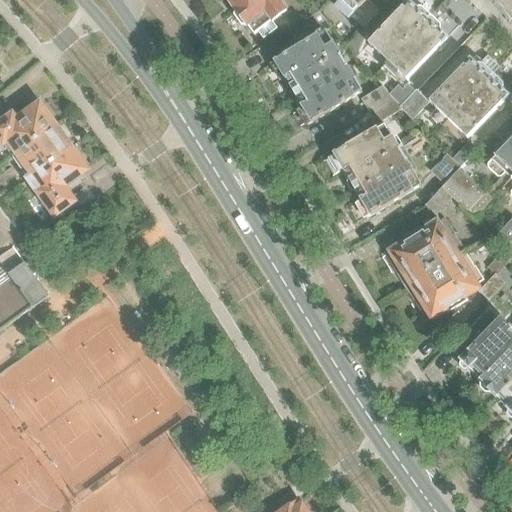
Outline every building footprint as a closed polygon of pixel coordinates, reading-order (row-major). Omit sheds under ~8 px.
[(289,11),(280,0),(226,0),(234,10),(234,16),(242,26),(248,27),(254,36),(258,33),(264,40),(277,30),(272,23),(289,11)] [(319,12),(328,2),(326,0),(320,0),(313,7),(319,12)] [(338,0),(354,15),(351,18),(363,29),(380,12),(368,0),(367,0),(338,0)] [(369,45),(389,64),(430,19),(421,10),(416,11),(409,3),(405,0),(402,4),(396,9),(400,12),(369,45)] [(313,71),(340,55),(326,32),(332,27),(319,13),(290,31),(297,41),(289,45),(293,52),(288,56),(271,66),(281,82),(285,79),(289,86),(288,92),(293,99),(296,100),(321,85),(313,71)] [(430,19),(389,64),(407,81),(427,60),(447,40),(440,33),(441,31),(440,28),(430,19)] [(363,93),(340,55),(313,71),(321,85),(296,100),(299,101),(303,107),(298,110),(308,126),(335,109),(356,98),(355,97),(363,93)] [(430,103),(449,121),(491,77),(482,68),(478,67),(477,68),(470,61),(453,79),(430,103)] [(491,77),(449,121),(468,140),(508,98),(500,90),(502,89),(501,86),(491,77)] [(402,106),(415,92),(408,85),(403,90),(399,86),(390,95),(393,98),(402,106)] [(366,97),(362,100),(369,112),(393,98),(390,95),(384,87),(366,97)] [(415,92),(402,106),(400,108),(403,110),(413,121),(430,104),(417,91),(415,92)] [(393,98),(369,112),(378,126),(379,124),(403,110),(400,108),(402,106),(393,98)] [(15,155),(55,127),(40,106),(31,112),(27,107),(3,124),(0,119),(0,144),(3,149),(8,145),(15,155)] [(461,169),(448,182),(442,188),(453,198),(475,219),(492,200),(511,179),(511,115),(495,133),(506,144),(494,157),(488,164),(488,169),(498,177),(502,177),(486,195),(470,180),(480,169),(470,160),(462,168),(461,169)] [(352,192),(358,194),(384,178),(376,162),(414,140),(411,135),(400,142),(397,137),(394,138),(386,125),(378,130),(378,129),(343,149),(344,150),(343,151),(331,158),(340,174),(345,172),(349,179),(348,185),(352,192)] [(26,182),(71,149),(55,127),(15,155),(29,175),(24,179),(26,182)] [(384,178),(358,194),(362,201),(357,203),(367,219),(384,209),(415,192),(414,190),(422,186),(421,184),(414,173),(417,170),(403,147),(414,141),(414,140),(376,162),(384,178)] [(453,160),(461,169),(462,168),(470,160),(478,151),(469,143),(453,160)] [(71,149),(26,182),(53,219),(55,216),(74,203),(71,198),(72,198),(68,193),(82,183),(78,178),(87,171),(71,149)] [(448,182),(461,169),(453,160),(447,155),(431,172),(440,181),(443,178),(448,182)] [(436,216),(453,198),(442,188),(426,207),(436,216)] [(404,245),(391,253),(402,269),(396,273),(398,275),(408,292),(468,256),(465,251),(456,237),(457,236),(446,219),(441,222),(438,219),(421,228),(409,236),(402,241),(404,245)] [(511,220),(496,239),(507,249),(511,242),(511,220)] [(511,242),(507,249),(502,254),(504,256),(510,262),(511,263),(511,242)] [(0,334),(50,298),(20,257),(14,248),(0,258),(0,334)] [(495,276),(496,276),(497,275),(509,263),(504,256),(502,254),(488,268),(492,272),(495,276)] [(468,256),(408,292),(415,303),(417,306),(421,303),(432,319),(433,318),(435,321),(447,313),(447,315),(468,302),(465,298),(478,290),(476,287),(485,282),(476,267),(475,268),(468,256)] [(495,276),(479,292),(480,293),(489,302),(506,284),(497,275),(496,276),(495,276)] [(469,370),(481,381),(511,348),(511,328),(501,318),(496,324),(484,312),(467,330),(479,341),(477,343),(473,339),(472,341),(465,348),(469,352),(460,361),(460,366),(464,371),(469,370)] [(497,398),(511,382),(511,348),(481,381),(480,382),(481,388),(486,393),(492,393),(497,398)] [(511,382),(497,398),(508,409),(507,410),(508,410),(507,415),(511,419),(511,418),(511,382)] [(306,511),(303,508),(304,508),(299,500),(282,511),(306,511)]
